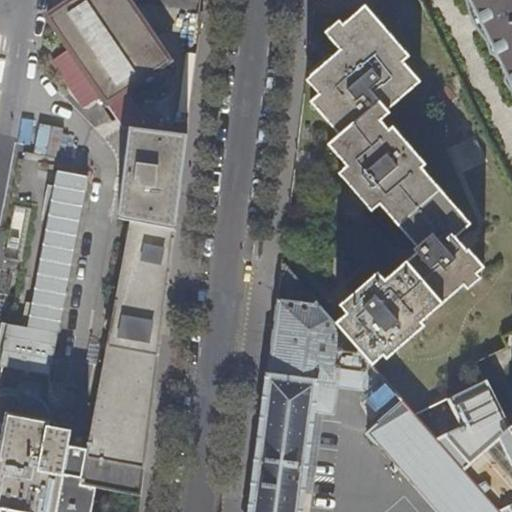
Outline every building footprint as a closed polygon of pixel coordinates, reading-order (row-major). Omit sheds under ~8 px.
[(120,125),(128,127),(142,129),(143,119),(125,93),(155,74),(162,84),(190,87),(193,64),(170,61),(128,0),(49,0),(47,17),(106,106),(107,105),(120,125)] [(511,0),(472,0),(511,81),(511,0)] [(349,315),(337,326),(373,367),(385,356),(388,360),(426,327),(423,324),(485,269),(470,252),(468,253),(456,238),(473,224),(424,168),(428,165),(396,127),(392,131),(383,120),(392,112),(390,110),(423,81),(406,61),(412,57),(373,9),(362,19),(358,14),(333,35),(344,49),(314,74),(327,89),(314,100),(343,134),(331,143),(350,165),(346,168),(379,207),(383,204),(420,246),(416,250),(420,254),(388,282),(384,277),(345,311),(349,315)] [(172,111),(187,113),(189,91),(175,90),(172,111)] [(159,118),(166,118),(170,115),(171,109),(167,104),(162,103),(157,107),(156,113),(159,118)] [(142,490),(176,141),(108,134),(98,225),(121,229),(81,454),(77,481),(142,490)] [(86,175),(55,169),(26,326),(6,322),(0,353),(0,365),(48,374),(86,175)] [(29,207),(13,204),(3,257),(19,260),(29,207)] [(499,511),(436,439),(373,367),(337,326),(282,263),(268,377),(256,471),(250,511),(499,511)] [(511,511),(511,424),(511,426),(487,379),(446,400),(460,426),(436,439),(499,511),(511,511)] [(77,481),(81,454),(47,448),(50,430),(0,421),(0,511),(43,511),(47,486),(77,481)]
